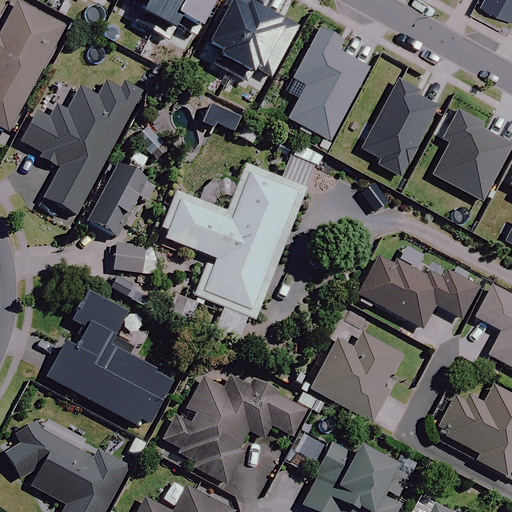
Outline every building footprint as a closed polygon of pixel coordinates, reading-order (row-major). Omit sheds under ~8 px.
[(129,0),(144,8),(136,22),(152,30),(159,17),(168,0),(129,0)] [(168,0),(159,17),(152,30),(168,39),(175,25),(195,36),(213,0),(168,0)] [(237,60),(264,10),(249,3),(250,1),(247,0),(227,0),(205,41),(221,50),(213,65),(230,74),(237,60)] [(511,0),(486,0),(486,1),(511,15),(511,0)] [(0,129),(6,132),(63,27),(15,2),(0,29),(0,129)] [(280,19),(264,10),(237,60),(230,74),(246,82),(254,68),(271,77),(298,26),(281,17),(280,19)] [(341,40),(319,29),(292,79),(306,86),(288,119),(329,141),(368,68),(335,51),(341,40)] [(134,74),(122,60),(109,71),(121,85),(134,74)] [(418,91),(398,81),(361,149),(381,160),(378,165),(400,177),(436,108),(415,96),(418,91)] [(134,102),(99,83),(92,98),(75,89),(62,115),(51,109),(44,122),(31,115),(15,146),(36,157),(34,161),(54,171),(37,202),(70,220),(134,102)] [(239,118),(210,105),(203,119),(233,132),(239,118)] [(482,124),(457,111),(441,139),(449,143),(432,175),(482,201),(511,146),(479,129),(482,124)] [(159,145),(138,128),(125,144),(146,161),(159,145)] [(116,165),(87,223),(116,238),(138,195),(147,200),(155,185),(116,165)] [(302,190),(241,166),(222,213),(171,193),(153,240),(204,260),(188,303),(203,309),(205,304),(251,322),(302,190)] [(143,247),(115,244),(112,270),(140,273),(143,247)] [(412,276),(377,257),(354,299),(417,333),(430,309),(455,323),(473,290),(442,273),(436,284),(414,272),(412,276)] [(132,285),(117,277),(110,289),(125,297),(132,285)] [(511,302),(487,289),(470,320),(495,334),(482,357),(511,374),(511,302)] [(75,347),(63,340),(45,376),(146,429),(172,379),(110,347),(127,315),(87,295),(73,321),(79,324),(74,335),(80,339),(75,347)] [(397,354),(357,334),(348,351),(330,343),(305,394),(368,425),(383,394),(378,392),(397,354)] [(174,452),(172,456),(190,466),(188,470),(220,488),(240,455),(234,452),(244,435),(258,443),(266,429),(286,440),(302,413),(236,375),(233,381),(225,377),(217,390),(198,379),(174,419),(169,416),(155,441),(174,452)] [(466,388),(458,403),(447,397),(432,425),(442,430),(437,440),(470,458),(468,463),(501,481),(511,461),(511,456),(508,455),(511,446),(511,401),(486,387),(481,396),(466,388)] [(34,421),(14,435),(19,444),(4,453),(20,480),(28,475),(31,477),(28,485),(64,505),(60,511),(103,511),(128,467),(97,450),(92,458),(42,431),(34,421)] [(404,478),(389,471),(325,442),(295,508),(302,511),(343,511),(344,511),(346,511),(370,511),(378,495),(394,502),(404,478)] [(220,511),(180,491),(168,511),(159,511),(139,501),(132,511),(220,511)]
